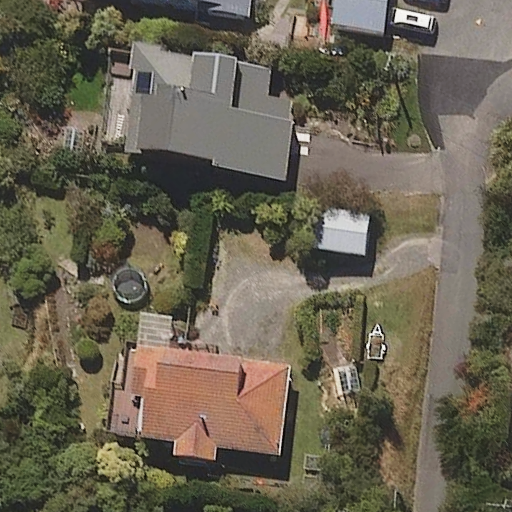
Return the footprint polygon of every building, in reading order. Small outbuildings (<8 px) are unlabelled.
[(250,0),(139,0),(249,12),(250,0)] [(387,0),(334,0),(330,28),(382,37),(387,0)] [(275,70),(137,56),(133,89),(111,86),(104,156),(213,168),(212,176),(287,183),(293,123),(270,121),(275,70)] [(369,218),(323,216),(320,255),(366,257),(369,218)] [(141,321),(137,353),(120,351),(118,371),(112,438),(174,444),(173,461),(214,465),(216,451),(279,457),(288,368),(165,356),(168,323),(141,321)]
